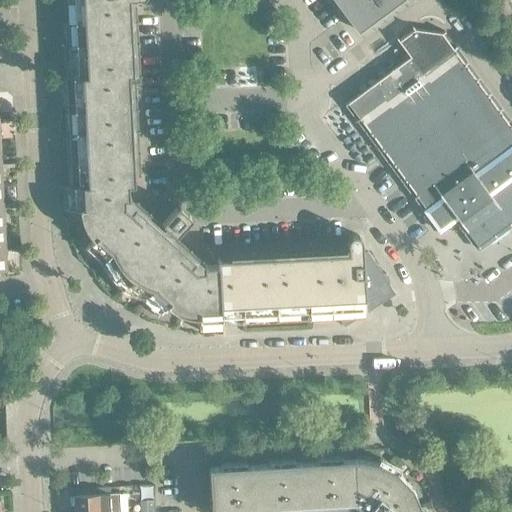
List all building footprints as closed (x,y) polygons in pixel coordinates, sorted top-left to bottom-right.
[(68,0),(63,0),(65,23),(69,23),(70,43),(66,43),(66,45),(70,44),(72,76),(63,77),(63,78),(67,78),(69,110),(64,110),(64,111),(69,111),(70,131),(65,131),(68,186),(63,186),(64,188),(68,187),(69,208),(65,208),(65,209),(79,209),(81,220),(86,230),(93,239),(84,249),(85,250),(88,246),(103,260),(100,264),(101,265),(104,261),(107,267),(109,271),(112,275),(115,279),(112,283),(112,284),(116,280),(120,284),(123,287),(120,291),(121,291),(124,288),(128,290),(133,293),(144,297),(140,300),(141,301),(145,297),(160,311),(157,315),(157,316),(167,305),(177,311),(187,315),(199,316),(199,331),(201,331),(200,326),(221,325),(221,330),(222,329),(222,325),(244,324),(243,319),(275,317),(275,322),(277,322),(276,317),(308,315),(309,320),(339,319),(343,326),(357,318),(365,317),(365,312),(395,293),(368,251),(362,251),(361,240),(360,236),(356,234),(352,234),(348,237),(347,241),(348,253),(349,258),(307,260),(306,254),(239,258),(239,264),(219,265),(218,260),(220,260),(220,259),(217,259),(217,265),(206,266),(206,264),(199,264),(197,263),(197,264),(199,266),(203,266),(203,271),(197,271),(168,245),(192,218),(178,205),(154,232),(124,205),(124,199),(129,199),(129,203),(132,205),(132,204),(130,202),(130,196),(129,196),(128,185),(122,75),(127,75),(122,0),(68,0)] [(335,0),(359,31),(398,0),(335,0)] [(363,103),(353,110),(359,117),(356,120),(356,121),(359,118),(416,195),(413,197),(414,198),(417,196),(427,210),(424,213),(436,229),(455,215),(465,230),(472,238),(477,245),(478,246),(479,246),(494,235),(495,234),(509,223),(510,223),(511,221),(511,127),(511,126),(511,125),(511,124),(510,125),(454,49),(457,47),(456,46),(453,48),(442,33),(445,31),(444,30),(441,32),(414,28),(412,25),(411,26),(413,29),(399,40),(397,37),(396,38),(409,56),(395,66),(357,95),(363,103)] [(363,103),(357,95),(344,104),(345,105),(348,103),(353,110),(363,103)] [(416,511),(416,510),(421,509),(412,487),(396,471),(393,475),(378,467),(380,462),(353,459),(291,462),(291,467),(272,469),(271,464),(243,465),(243,470),(224,471),(223,467),(208,467),(211,511),(222,511),(356,504),(369,508),(372,511),(416,511)] [(75,511),(110,511),(109,493),(74,495),(75,511)] [(145,511),(154,511),(154,499),(145,500),(145,511)]
